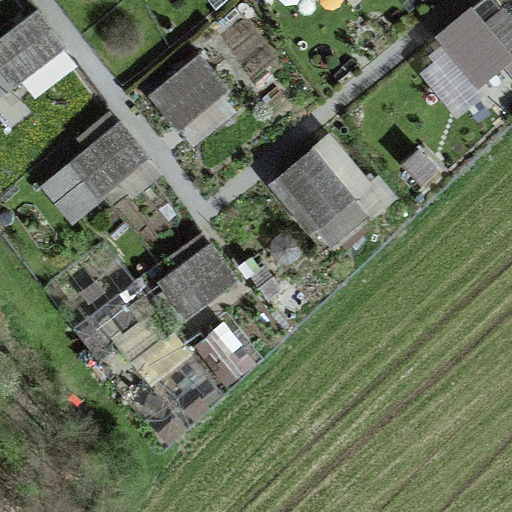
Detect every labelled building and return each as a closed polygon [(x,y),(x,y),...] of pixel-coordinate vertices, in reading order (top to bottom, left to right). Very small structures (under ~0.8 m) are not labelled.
[(477,81),(509,54),(470,7),(438,33),(477,81)] [(0,61),(14,80),(63,42),(37,9),(0,37),(0,61)] [(178,124),(226,85),(200,53),(152,92),(178,124)] [(72,159),(99,191),(146,152),(120,119),(72,159)] [(318,221),(351,195),(311,147),(279,174),(318,221)] [(186,312),(235,275),(210,242),(160,279),(186,312)] [(135,349),(151,375),(194,348),(178,322),(135,349)]
